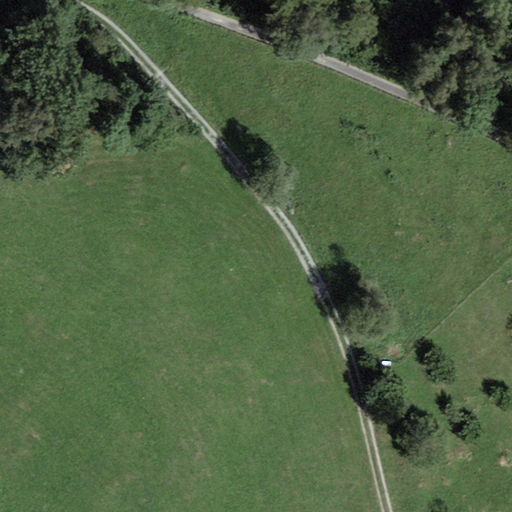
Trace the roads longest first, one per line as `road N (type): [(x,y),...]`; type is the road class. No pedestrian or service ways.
road 1 (track): [(386,511),(352,367),(296,243),(256,185),(134,52),(73,0)]
road 2 (track): [(164,0),(293,45),(511,140)]
